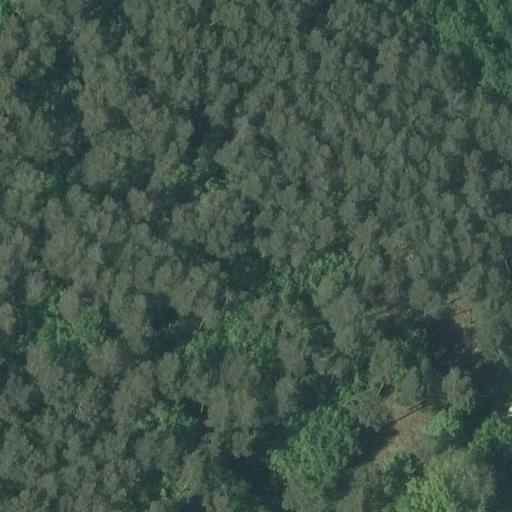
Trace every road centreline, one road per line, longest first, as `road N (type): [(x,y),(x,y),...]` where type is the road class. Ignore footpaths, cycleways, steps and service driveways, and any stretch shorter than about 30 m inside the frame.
road 1 (track): [(398,0),(511,114)]
road 2 (track): [(412,511),(511,415)]
